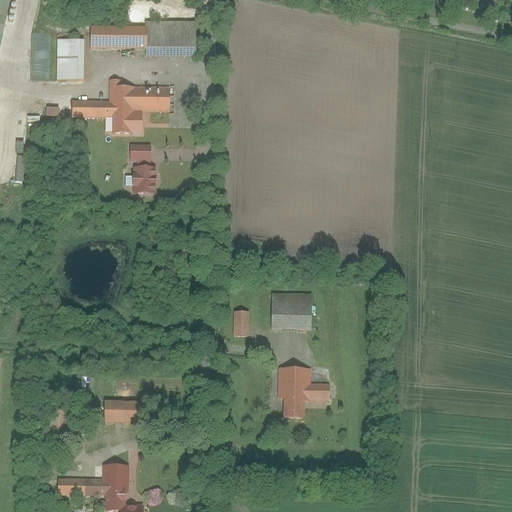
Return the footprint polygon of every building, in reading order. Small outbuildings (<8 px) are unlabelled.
[(0,0),(0,14),(6,15),(9,0),(0,0)] [(193,24),(146,24),(146,28),(146,47),(146,55),(193,56),(193,24)] [(146,47),(146,28),(92,27),(92,47),(146,47)] [(87,43),(59,40),(55,79),(84,81),(87,43)] [(142,86),(112,86),(112,101),(112,117),(112,133),(141,134),(141,112),(141,91),(142,86)] [(169,91),(141,91),(141,112),(169,112),(169,91)] [(112,117),(112,101),(73,101),(73,116),(112,117)] [(46,116),(58,117),(59,108),(46,107),(46,116)] [(150,167),(150,145),(129,145),(129,162),(135,162),(135,167),(150,167)] [(15,176),(22,177),(24,167),(16,166),(15,176)] [(156,169),(135,168),(134,193),(155,194),(156,169)] [(272,294),(271,330),(313,330),(314,294),(272,294)] [(248,311),(233,312),(235,336),(249,335),(248,311)] [(306,368),(284,367),(283,419),(305,419),(305,401),(306,385),(306,368)] [(330,386),(306,385),(305,401),(330,402),(330,386)] [(104,400),(103,422),(134,423),(134,401),(104,400)] [(104,511),(119,511),(126,508),(126,466),(105,466),(105,480),(105,493),(104,511)] [(105,493),(105,480),(60,480),(60,494),(105,493)]
